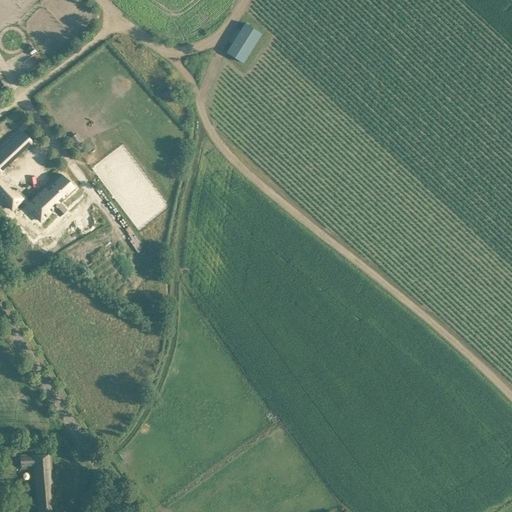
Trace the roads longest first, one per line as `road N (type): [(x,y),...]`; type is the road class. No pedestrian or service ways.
road 1 (track): [(511,399),(449,334),(227,154),(162,49)]
road 2 (track): [(95,459),(129,438),(171,348),(174,251),(220,38)]
road 3 (unclassified): [(133,511),(0,305)]
road 4 (track): [(0,111),(118,24)]
